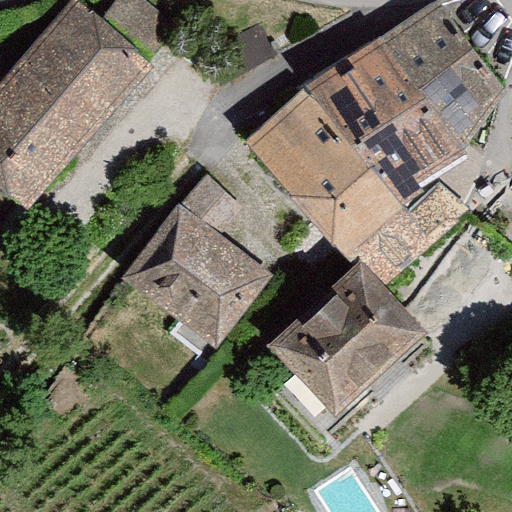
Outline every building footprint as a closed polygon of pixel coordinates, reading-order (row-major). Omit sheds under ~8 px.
[(145,0),(112,0),(106,11),(156,40),(171,14),(145,0)] [(511,123),(511,95),(450,10),(309,103),(438,250),(494,192),(490,158),(511,123)] [(81,12),(0,115),(0,174),(36,202),(146,62),(81,12)] [(309,103),(251,145),(363,280),(382,300),(438,250),(309,103)] [(243,205),(195,168),(116,270),(227,355),(277,290),(215,242),(243,205)] [(363,280),(274,365),(344,437),(432,352),(382,300),(363,280)]
